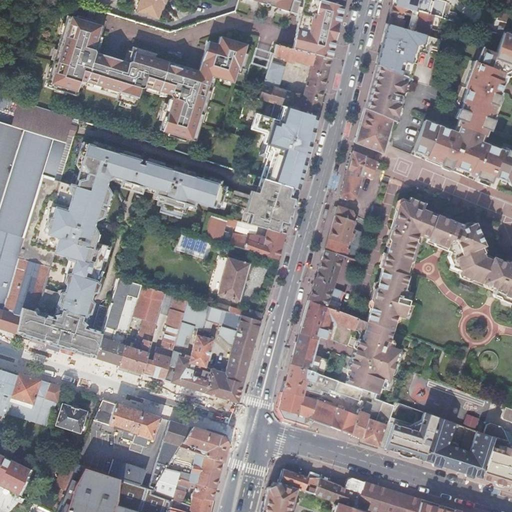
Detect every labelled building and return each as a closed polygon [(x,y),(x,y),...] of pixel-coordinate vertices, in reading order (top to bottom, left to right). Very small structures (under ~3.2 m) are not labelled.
[(157,19),(160,10),(162,3),(164,4),(165,0),(139,0),(136,12),(157,19)] [(253,0),(254,0),(260,0),(260,2),(277,7),(277,5),(283,7),(282,9),(291,11),(300,14),(293,43),(292,48),(330,59),(332,53),(343,5),(325,0),(253,0)] [(393,0),(392,5),(416,11),(417,9),(420,10),(422,0),(393,0)] [(392,5),(387,24),(406,29),(433,37),(439,17),(416,11),(392,5)] [(237,67),(242,68),(243,69),(248,53),(244,52),(246,44),(220,36),(218,44),(208,41),(205,49),(198,71),(183,66),(154,58),(155,53),(132,46),(131,51),(129,57),(130,61),(128,62),(118,59),(104,55),(94,52),(93,49),(96,48),(96,47),(97,42),(99,36),(102,26),(93,23),(94,20),(76,15),(76,18),(67,15),(64,23),(66,24),(62,34),(61,34),(56,49),(58,50),(54,60),(53,60),(50,67),(52,68),(49,78),(47,78),(45,86),(54,89),(65,92),(75,95),(79,83),(80,79),(119,91),(117,95),(116,100),(119,101),(131,105),(134,106),(140,87),(144,86),(147,87),(159,90),(166,93),(171,94),(173,98),(169,99),(167,103),(165,111),(162,120),(160,130),(169,132),(168,135),(185,141),(186,138),(195,140),(201,121),(200,121),(204,107),(205,108),(208,98),(207,98),(210,85),(212,85),(215,76),(220,78),(231,81),(233,82),(236,72),(237,67)] [(387,24),(376,64),(400,75),(413,80),(419,52),(426,53),(428,45),(436,47),(438,38),(433,37),(406,29),(387,24)] [(503,35),(502,35),(495,54),(484,50),(478,64),(476,63),(476,64),(473,71),(470,70),(470,71),(463,88),(466,89),(461,102),(464,103),(461,110),(457,120),(455,125),(458,126),(455,134),(478,143),(481,136),(484,137),(486,131),(485,129),(489,121),(490,120),(493,113),(490,112),(492,105),(495,107),(499,97),(497,96),(499,91),(501,84),(502,83),(502,82),(500,81),(503,75),(511,70),(511,35),(504,32),(503,35)] [(317,115),(330,59),(292,48),(276,44),(273,55),(284,58),(284,60),(293,62),(293,60),(311,65),(303,99),(293,96),(293,94),(276,88),(283,68),(270,63),(263,85),(262,84),(258,98),(276,103),(317,115)] [(370,86),(364,108),(386,118),(391,120),(398,123),(400,114),(397,113),(399,104),(401,96),(403,92),(404,86),(407,86),(407,85),(413,80),(400,75),(376,64),(370,86)] [(502,82),(502,83),(504,84),(507,78),(511,74),(511,70),(503,75),(500,81),(502,82)] [(79,83),(117,95),(119,91),(80,79),(79,83)] [(215,86),(212,85),(210,85),(207,98),(208,98),(211,99),(215,86)] [(17,102),(9,125),(53,137),(71,143),(78,120),(57,114),(17,102)] [(312,138),(317,115),(276,103),(271,118),(256,114),(253,123),(258,125),(256,131),(258,132),(259,128),(273,133),(272,136),(292,142),(291,148),(307,152),(312,138)] [(208,109),(205,108),(204,107),(200,121),(201,121),(204,122),(208,109)] [(386,118),(364,108),(357,132),(354,142),(382,153),(385,143),(391,120),(386,118)] [(58,182),(71,143),(24,129),(9,125),(0,121),(0,163),(12,167),(41,176),(58,182)] [(423,124),(420,132),(416,144),(413,152),(414,152),(420,155),(425,157),(424,159),(440,165),(439,166),(443,168),(448,170),(449,167),(468,175),(468,176),(475,178),(488,184),(491,177),(499,180),(500,180),(505,182),(507,183),(509,181),(511,179),(511,153),(501,149),(500,151),(481,144),(478,143),(455,134),(452,133),(424,121),(424,122),(423,124)] [(297,189),(307,152),(291,148),(292,142),(272,136),(273,133),(259,128),(258,132),(265,134),(258,156),(266,158),(267,158),(270,162),(265,179),(293,187),(297,189)] [(261,177),(256,192),(250,191),(249,194),(219,185),(220,181),(204,176),(201,179),(193,177),(192,173),(173,167),(170,170),(163,168),(162,163),(147,159),(144,162),(139,160),(138,156),(123,152),(120,154),(113,152),(112,148),(93,142),(90,145),(82,143),(76,164),(77,171),(73,186),(66,209),(54,206),(46,232),(58,236),(53,252),(64,255),(64,256),(73,259),(70,272),(68,272),(64,273),(62,280),(65,283),(63,291),(59,292),(42,287),(41,292),(32,310),(28,309),(20,307),(19,313),(13,332),(93,358),(99,339),(100,334),(101,332),(85,327),(85,324),(83,321),(85,314),(89,313),(92,303),(89,300),(92,293),(96,291),(98,284),(97,283),(97,280),(99,280),(102,271),(99,267),(102,259),(105,260),(108,252),(104,245),(94,242),(96,233),(93,227),(95,220),(101,216),(104,209),(99,208),(100,203),(105,204),(109,193),(105,186),(104,186),(108,174),(121,179),(124,185),(139,189),(145,186),(156,189),(159,195),(156,205),(161,206),(160,211),(179,217),(180,212),(185,214),(188,204),(194,201),(218,208),(220,201),(245,209),(241,221),(266,229),(284,234),(295,197),(290,196),(293,187),(265,179),(261,177)] [(352,152),(339,198),(341,198),(341,197),(351,199),(354,197),(360,176),(371,180),(372,178),(371,177),(376,163),(378,164),(378,162),(376,161),(352,152)] [(266,158),(261,177),(265,179),(270,162),(267,158),(266,158)] [(12,167),(0,163),(0,312),(1,308),(7,288),(16,258),(23,236),(41,176),(12,167)] [(449,167),(448,170),(467,178),(468,176),(468,175),(449,167)] [(467,178),(448,170),(448,171),(467,179),(467,178)] [(73,186),(58,182),(41,176),(16,258),(49,267),(53,252),(58,236),(46,232),(54,206),(66,209),(73,186)] [(475,178),(473,181),(487,187),(488,184),(475,178)] [(370,309),(367,322),(392,332),(395,323),(397,317),(400,318),(404,319),(404,317),(408,304),(411,294),(407,293),(406,293),(405,289),(406,284),(408,276),(406,275),(409,264),(412,262),(417,244),(416,241),(417,237),(420,236),(422,237),(427,239),(433,241),(432,243),(442,247),(450,250),(449,252),(447,256),(451,265),(450,267),(449,270),(458,273),(460,274),(481,283),(495,289),(493,291),(492,294),(498,297),(499,300),(510,304),(511,303),(511,265),(510,261),(506,263),(492,257),(491,260),(484,257),(482,253),(484,253),(482,246),(477,231),(474,223),(472,224),(467,226),(465,227),(462,225),(436,215),(430,212),(423,209),(425,204),(410,198),(408,201),(408,203),(403,201),(398,204),(396,212),(390,230),(389,235),(388,239),(389,241),(388,247),(386,254),(384,253),(380,268),(382,268),(378,282),(376,288),(374,289),(372,295),(370,300),(372,303),(370,309)] [(394,209),(396,212),(398,204),(403,201),(408,203),(408,201),(402,199),(396,201),(394,209)] [(331,228),(324,250),(342,256),(355,260),(364,233),(351,229),(353,224),(354,222),(355,222),(357,217),(353,215),(351,211),(337,206),(334,218),(331,228)] [(210,216),(203,236),(277,259),(284,234),(266,229),(264,237),(257,235),(233,234),(223,230),(226,221),(210,216)] [(209,241),(182,234),(178,249),(205,256),(209,241)] [(315,279),(308,300),(337,311),(340,305),(343,294),(344,295),(345,293),(340,291),(332,288),(333,285),(335,279),(336,277),(342,256),(324,250),(317,271),(317,272),(315,279)] [(1,308),(0,312),(0,328),(13,332),(19,313),(20,307),(20,306),(20,303),(29,306),(28,309),(32,310),(41,292),(42,287),(49,267),(16,258),(1,308)] [(227,258),(217,294),(237,300),(247,264),(227,258)] [(480,286),(481,283),(460,274),(459,277),(480,286)] [(101,332),(100,334),(114,338),(122,309),(120,309),(124,295),(136,299),(140,285),(117,278),(101,332)] [(480,286),(493,291),(495,289),(481,283),(480,286)] [(123,346),(117,365),(141,372),(145,359),(165,292),(140,285),(136,299),(132,315),(143,319),(136,341),(134,340),(131,348),(123,346)] [(186,299),(174,295),(166,323),(167,323),(161,346),(172,349),(186,299)] [(259,321),(213,307),(186,299),(172,349),(171,352),(163,379),(236,402),(248,362),(248,360),(251,351),(259,321)] [(308,300),(298,337),(317,345),(319,337),(325,339),(326,337),(328,338),(330,332),(329,332),(331,324),(335,322),(353,328),(352,331),(354,331),(354,330),(354,329),(355,328),(358,319),(337,311),(325,307),(308,300)] [(248,311),(215,302),(213,307),(259,321),(262,313),(248,309),(248,311)] [(352,358),(351,358),(369,365),(372,356),(372,355),(395,364),(400,351),(393,348),(388,346),(390,339),(392,332),(367,322),(358,319),(355,328),(362,330),(360,334),(355,350),(358,351),(355,359),(352,358)] [(298,337),(290,363),(307,370),(323,376),(329,359),(323,357),(324,357),(315,350),(317,345),(298,337)] [(99,339),(93,358),(117,365),(123,346),(118,344),(118,343),(112,341),(111,343),(99,339)] [(145,359),(141,372),(163,379),(171,352),(155,347),(151,361),(145,359)] [(349,371),(345,384),(362,390),(375,395),(376,396),(378,390),(380,390),(385,388),(387,384),(388,384),(395,364),(372,355),(372,356),(369,365),(351,358),(347,370),(349,371)] [(307,370),(290,363),(279,405),(278,409),(280,410),(284,417),(309,424),(311,419),(361,438),(367,419),(358,415),(317,400),(301,396),(302,390),(305,380),(307,370)] [(15,372),(0,367),(0,416),(2,412),(8,396),(15,372)] [(360,397),(362,390),(345,384),(323,376),(307,370),(305,380),(302,390),(320,396),(321,392),(328,394),(329,391),(359,401),(360,397)] [(8,396),(2,412),(38,423),(45,407),(52,409),(62,387),(41,380),(15,372),(8,396)] [(375,395),(362,390),(360,397),(364,399),(366,397),(373,399),(375,395)] [(131,409),(101,399),(89,428),(114,436),(115,432),(114,432),(115,427),(122,429),(120,437),(144,445),(147,437),(151,439),(156,426),(158,417),(131,409)] [(375,421),(381,402),(373,399),(372,402),(365,400),(358,415),(367,419),(375,421)] [(392,406),(381,402),(375,421),(386,425),(387,422),(388,423),(393,406),(392,406)] [(61,404),(54,425),(79,433),(85,411),(61,404)] [(511,409),(506,407),(502,417),(503,420),(511,422),(511,437),(510,432),(503,430),(501,427),(490,423),(486,425),(483,433),(493,437),(480,478),(508,487),(511,488),(511,409)] [(392,424),(383,448),(423,460),(436,416),(423,412),(421,420),(419,426),(413,424),(407,423),(406,421),(396,418),(395,419),(393,424),(392,424)] [(493,437),(483,433),(476,431),(470,452),(447,445),(453,426),(456,427),(457,424),(456,423),(436,416),(423,460),(480,478),(493,437)] [(386,425),(375,421),(367,419),(361,438),(360,440),(378,446),(386,425)] [(153,468),(147,486),(153,488),(156,481),(177,446),(178,446),(190,427),(169,421),(162,440),(153,468)] [(386,425),(378,446),(383,448),(392,424),(388,423),(387,422),(386,425)] [(190,427),(178,446),(193,451),(194,447),(197,448),(197,450),(200,451),(200,449),(204,451),(202,454),(222,461),(226,444),(222,438),(220,437),(205,432),(190,427)] [(156,481),(153,488),(152,492),(171,499),(174,488),(176,482),(178,477),(215,488),(222,461),(202,454),(193,451),(178,446),(177,446),(156,481)] [(0,484),(16,493),(27,469),(0,455),(0,484)] [(112,460),(108,474),(139,484),(144,469),(112,460)] [(61,487),(51,511),(54,511),(56,511),(76,465),(77,464),(76,464),(73,464),(65,461),(55,484),(61,487)] [(167,511),(171,499),(152,492),(153,488),(147,486),(139,484),(108,474),(76,465),(56,511),(167,511)] [(144,469),(139,484),(147,486),(153,468),(145,466),(144,469)] [(282,468),(279,482),(297,488),(304,490),(315,494),(335,501),(352,506),(356,508),(360,492),(363,481),(348,476),(344,478),(341,485),(320,478),(308,478),(282,468)] [(212,499),(215,488),(178,477),(176,482),(194,487),(192,494),(193,494),(212,499)] [(360,492),(356,508),(366,511),(368,511),(416,511),(421,498),(364,480),(363,481),(360,492)] [(266,488),(260,511),(290,511),(295,496),(300,498),(299,503),(324,511),(365,511),(366,511),(356,508),(352,506),(335,501),(304,490),(297,488),(279,482),(278,481),(266,488)] [(174,488),(171,499),(190,506),(191,502),(183,499),(185,491),(174,488)] [(190,506),(171,499),(167,511),(208,511),(212,499),(193,494),(191,502),(190,506)] [(465,511),(421,498),(416,511),(465,511)]
